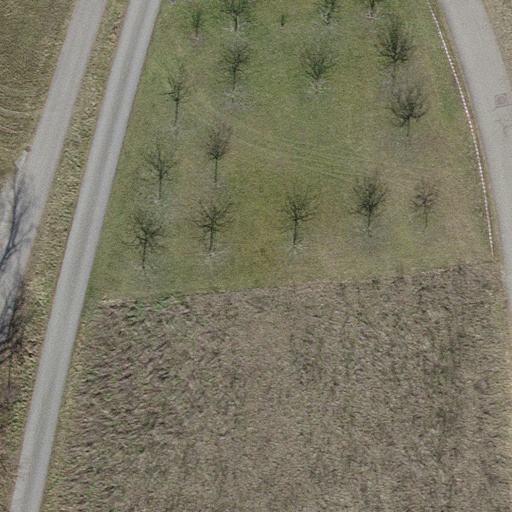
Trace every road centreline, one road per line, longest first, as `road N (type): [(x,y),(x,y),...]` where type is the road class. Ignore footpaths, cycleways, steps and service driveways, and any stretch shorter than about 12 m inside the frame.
road 1 (unclassified): [(27,511),(153,0)]
road 2 (residential): [(511,152),(463,0)]
